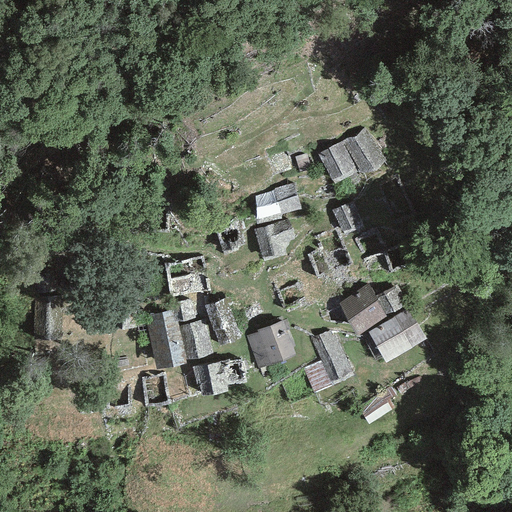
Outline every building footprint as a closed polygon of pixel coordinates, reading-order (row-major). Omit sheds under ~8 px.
[(343,140),(360,174),(385,161),(365,129),(343,140)] [(334,187),(360,174),(343,140),(317,153),(334,187)] [(398,175),(377,184),(395,223),(415,214),(398,175)] [(302,209),(295,184),(253,197),(257,224),(282,218),(282,214),(302,209)] [(353,202),(333,210),(343,233),(363,224),(353,202)] [(126,209),(126,228),(152,228),(152,209),(126,209)] [(239,218),(214,227),(224,253),(246,243),(239,218)] [(91,221),(43,219),(42,242),(90,245),(91,221)] [(289,220),(253,229),(261,259),(284,253),(281,243),(294,240),(289,220)] [(336,228),(315,236),(320,250),(323,257),(344,249),(336,228)] [(377,230),(355,238),(363,260),(386,251),(377,230)] [(401,246),(386,251),(391,270),(407,265),(401,246)] [(323,257),(320,250),(307,255),(316,278),(352,264),(346,248),(344,249),(323,257)] [(201,255),(163,264),(171,297),(208,289),(201,255)] [(96,263),(61,266),(62,282),(97,279),(96,263)] [(53,271),(33,273),(36,292),(55,290),(53,271)] [(299,283),(276,291),(283,312),(307,303),(299,283)] [(368,283),(338,302),(357,335),(387,316),(386,315),(375,297),(368,283)] [(396,285),(375,297),(386,315),(407,304),(396,285)] [(61,297),(34,297),(34,340),(61,340),(61,297)] [(199,298),(173,304),(174,310),(178,326),(204,320),(199,298)] [(228,298),(205,307),(218,344),(242,336),(228,298)] [(134,302),(111,304),(113,328),(136,327),(134,302)] [(409,308),(368,332),(386,362),(427,338),(409,308)] [(174,310),(150,314),(152,324),(147,325),(156,370),(185,364),(184,359),(178,326),(174,310)] [(204,320),(178,326),(184,359),(212,354),(204,320)] [(258,332),(246,336),(257,368),(295,355),(287,331),(290,330),(286,320),(257,330),(258,332)] [(329,332),(312,338),(321,361),(303,368),(313,392),(331,385),(330,381),(353,372),(338,334),(331,336),(329,332)] [(246,380),(242,359),(223,364),(221,361),(192,367),(199,397),(228,392),(227,385),(246,380)] [(164,374),(143,377),(147,405),(168,402),(164,374)] [(103,385),(80,387),(82,414),(105,412),(103,385)] [(130,385),(108,386),(109,408),(131,407),(130,385)]
